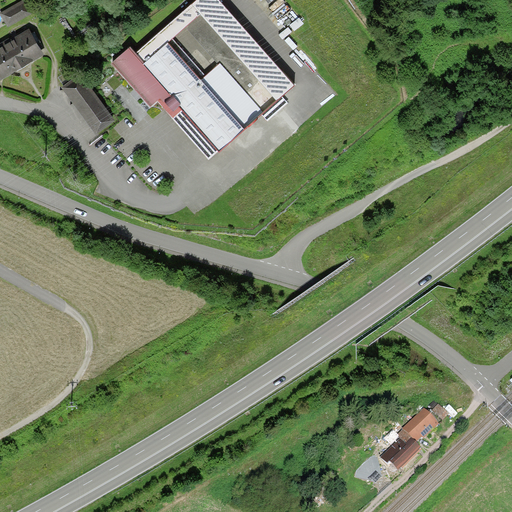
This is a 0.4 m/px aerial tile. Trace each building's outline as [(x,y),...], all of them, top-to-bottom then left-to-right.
[(276,95),(192,0),(187,0),(132,48),(141,58),(141,59),(169,91),(163,96),(174,108),(179,103),(217,146),(276,95)] [(192,0),(276,95),(293,80),(222,0),(192,0)] [(22,1),(1,14),(8,26),(29,13),(22,1)] [(411,27),(401,18),(394,27),(405,35),(411,27)] [(28,26),(0,42),(0,72),(41,48),(28,26)] [(141,58),(132,48),(127,41),(111,55),(150,100),(157,94),(159,91),(163,96),(169,91),(141,59),(141,58)] [(83,67),(62,83),(95,128),(112,116),(89,84),(93,81),(83,67)] [(316,97),(326,107),(339,94),(330,85),(316,97)] [(174,108),(163,96),(159,91),(157,94),(164,102),(209,154),(217,146),(179,103),(174,108)] [(446,412),(437,402),(431,408),(440,418),(446,412)] [(399,476),(424,453),(418,447),(440,426),(427,412),(381,456),(399,476)] [(376,453),(368,455),(355,467),(354,474),(373,479),(380,473),(376,453)]
